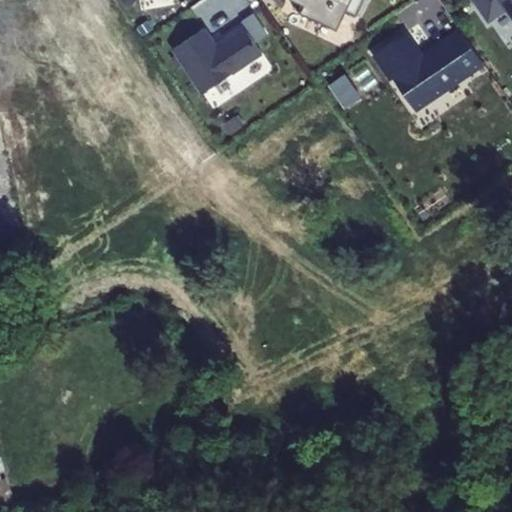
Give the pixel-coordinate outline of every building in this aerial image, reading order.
[(294,0),(296,1),(293,8),(337,29),(345,12),(356,16),(363,0),(294,0)] [(511,0),(474,0),(489,21),(509,7),(511,12),(511,0)] [(262,52),(244,25),(215,45),(204,27),(173,48),(202,92),(262,52)] [(482,62),(461,32),(425,56),(408,31),(380,50),(418,106),(482,62)] [(0,175),(3,182),(13,211),(18,209),(0,126),(0,175)] [(31,145),(38,177),(49,174),(42,143),(31,145)] [(0,182),(0,213),(13,211),(3,182),(0,182)] [(0,495),(0,507),(10,504),(7,494),(0,495)]
